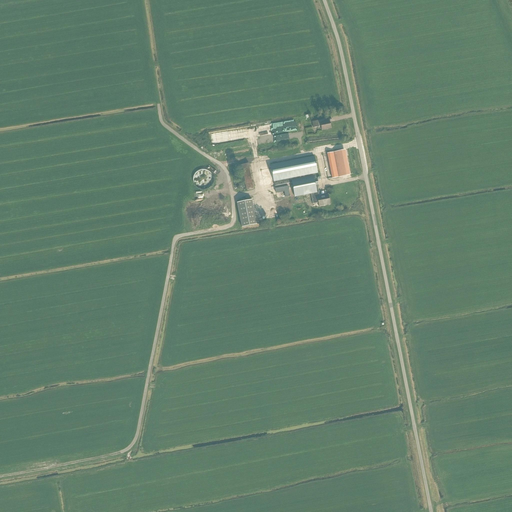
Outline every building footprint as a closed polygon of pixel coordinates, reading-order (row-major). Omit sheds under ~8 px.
[(324,123),(323,120),(312,122),(313,128),(321,126),(322,130),(331,128),(329,122),(324,123)] [(225,138),(238,136),(237,129),(224,130),(225,138)] [(327,154),(332,179),(350,175),(348,164),(345,165),(342,150),(327,154)] [(321,197),(320,198),(317,185),(318,185),(317,179),(316,180),(315,174),(317,173),(314,156),(270,165),(274,186),(292,183),(294,197),(311,194),(313,204),(318,203),(319,207),(325,206),(325,204),(330,203),(328,194),(321,196),(321,197)] [(247,190),(254,189),(250,168),(249,164),(240,165),(240,170),(243,169),(247,190)] [(252,200),(237,203),(242,227),(257,224),(252,200)]
